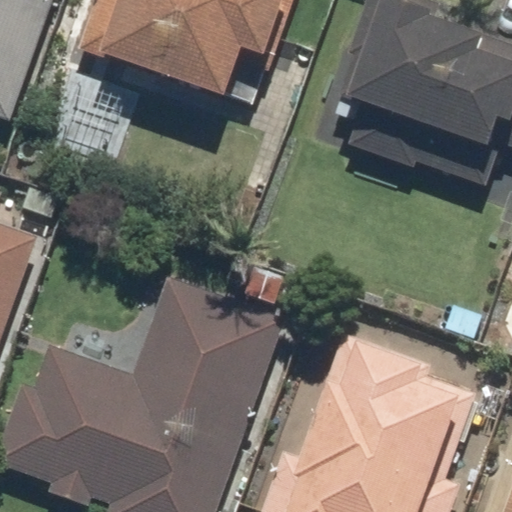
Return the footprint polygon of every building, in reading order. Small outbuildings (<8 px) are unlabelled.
[(0,0),(0,119),(22,127),(65,0),(0,0)] [(105,0),(89,47),(247,100),(264,47),(290,55),(308,0),(105,0)] [(511,25),(435,0),(374,0),(336,114),(366,124),(359,147),(511,198),(511,25)] [(0,380),(50,239),(0,221),(0,380)] [(55,501),(85,511),(230,511),(299,318),(177,276),(141,376),(47,343),(3,466),(60,486),(55,501)] [(295,447),(271,511),(445,511),(487,394),(441,378),(446,365),(354,332),(311,453),(295,447)]
